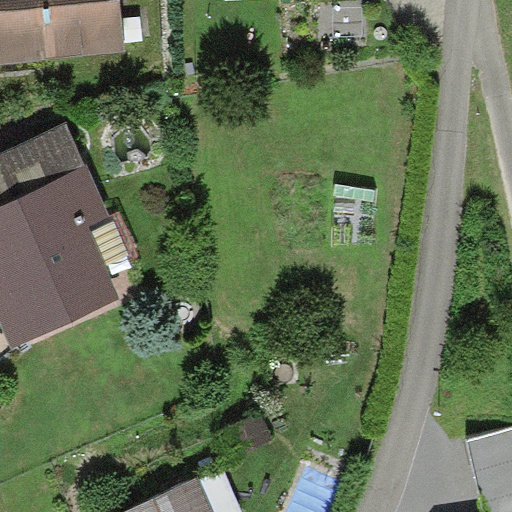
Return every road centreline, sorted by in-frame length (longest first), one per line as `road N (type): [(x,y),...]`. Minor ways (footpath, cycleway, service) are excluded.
road 1 (residential): [(367,511),(436,304),(465,13)]
road 2 (residential): [(511,188),(495,91),(465,13)]
